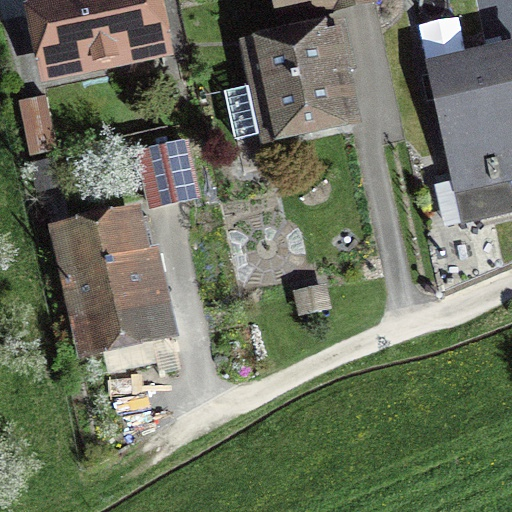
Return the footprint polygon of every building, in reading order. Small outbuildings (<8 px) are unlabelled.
[(33,80),(164,40),(151,0),(32,0),(11,7),(33,80)] [(279,0),(281,10),(341,0),(279,0)] [(274,145),(359,120),(330,25),(246,50),(274,145)] [(511,145),(511,56),(433,74),(453,159),(511,145)] [(196,198),(184,144),(140,153),(152,207),(196,198)] [(160,341),(135,219),(49,236),(73,358),(160,341)]
